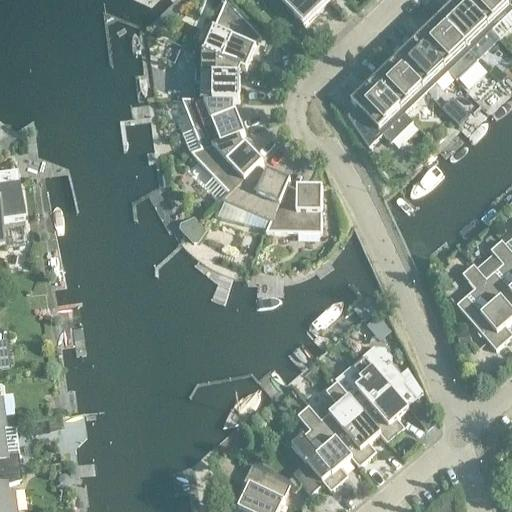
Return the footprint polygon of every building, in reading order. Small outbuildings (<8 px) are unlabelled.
[(329,4),(325,0),(275,0),(303,29),(329,4)] [(511,0),(460,0),(460,1),(491,34),(511,13),(511,10),(511,11),(511,10),(511,0)] [(491,34),(460,1),(438,22),(470,55),(491,34)] [(226,4),(204,54),(241,71),(240,72),(246,74),(256,50),(253,49),(261,41),(226,5),(226,4)] [(478,63),(470,55),(438,22),(416,42),(448,75),(456,84),(478,63)] [(448,75),(416,42),(395,63),(426,96),(448,75)] [(194,50),(193,104),(233,105),(233,106),(239,106),(240,80),(236,80),(240,72),(241,71),(204,54),(194,50)] [(426,96),(395,63),(373,84),(405,117),(426,96)] [(373,84),(351,105),(356,111),(347,120),(369,151),(382,138),(391,147),(413,125),(405,117),(373,84)] [(190,158),(191,158),(201,154),(202,154),(239,140),(240,141),(245,138),(236,115),(233,116),(233,106),(233,105),(193,104),(182,103),(193,134),(182,138),(190,158)] [(201,154),(191,158),(213,181),(205,189),(220,205),(220,204),(228,197),(229,197),(258,170),(259,170),(263,166),(245,147),(243,150),(240,141),(239,140),(202,154),(201,154)] [(430,147),(424,153),(428,158),(435,151),(430,147)] [(228,197),(220,204),(248,217),(244,228),(267,234),(270,226),(271,226),(287,190),(288,190),(290,184),(267,174),(265,177),(259,170),(258,170),(229,197),(228,197)] [(0,249),(3,249),(0,229),(23,226),(17,184),(10,185),(9,176),(0,177),(0,249)] [(270,226),(267,234),(266,236),(321,237),(322,191),(297,191),(296,194),(288,190),(287,190),(271,226),(270,226)] [(180,232),(186,238),(197,227),(192,221),(180,228),(180,232)] [(203,233),(197,227),(186,238),(192,245),(196,245),(203,233)] [(503,269),(486,283),(485,284),(511,315),(511,256),(501,244),(490,254),(503,269)] [(501,334),(511,324),(511,315),(485,284),(486,283),(473,269),(462,278),(474,293),(456,309),(496,354),(509,343),(501,334)] [(5,343),(0,343),(0,374),(9,373),(5,343)] [(418,402),(375,353),(337,386),(349,400),(349,401),(380,438),(379,438),(387,447),(400,436),(392,427),(409,413),(407,411),(418,402)] [(338,410),(321,424),(320,425),(352,462),(351,462),(359,472),(372,460),(364,451),(379,438),(380,438),(349,401),(349,400),(337,386),(333,382),(330,384),(334,388),(325,395),(338,410)] [(291,450),(307,468),(294,479),(311,498),(324,488),(331,496),(344,485),(336,476),(351,462),(352,462),(320,425),(321,424),(308,410),(297,420),(309,434),(291,450)] [(49,432),(50,432),(62,431),(60,418),(47,420),(49,432)] [(5,432),(4,426),(0,426),(0,474),(19,472),(17,460),(2,460),(0,451),(3,451),(1,433),(5,432)] [(67,455),(60,456),(61,463),(68,462),(67,455)] [(245,487),(249,488),(237,511),(280,511),(284,504),(283,504),(289,490),(267,477),(266,478),(252,470),(252,471),(245,487)] [(20,483),(19,472),(0,474),(0,511),(11,511),(9,496),(6,496),(5,488),(20,483)]
